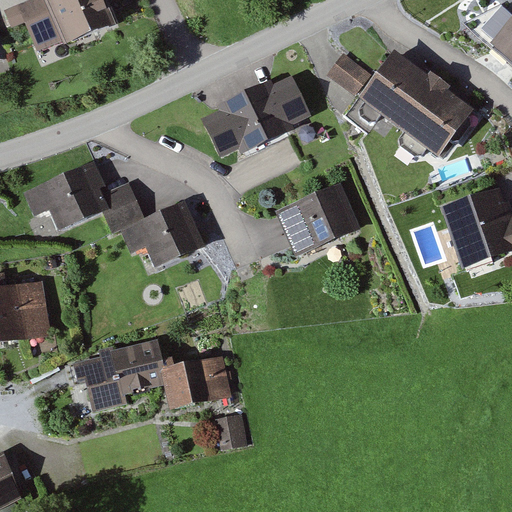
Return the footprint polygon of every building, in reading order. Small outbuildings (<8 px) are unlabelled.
[(104,0),(22,0),(10,5),(28,54),(113,22),(104,0)] [(511,74),(511,10),(480,48),(511,74)] [(376,76),(351,59),(335,82),(360,99),(355,106),(441,166),(475,118),(460,108),(411,74),(388,58),(376,76)] [(284,78),(193,119),(216,168),(306,127),(284,78)] [(107,222),(121,216),(113,196),(101,168),(25,198),(36,226),(52,219),(60,240),(107,222)] [(107,222),(112,234),(143,222),(129,189),(113,196),(121,216),(107,222)] [(356,229),(338,190),(274,219),(292,258),(356,229)] [(493,191),(431,210),(451,273),(510,254),(511,261),(511,213),(509,205),(498,208),(493,191)] [(204,251),(188,212),(122,239),(131,261),(144,256),(151,272),(204,251)] [(45,287),(0,293),(0,315),(5,347),(53,339),(45,287)] [(123,394),(166,383),(164,374),(157,347),(68,369),(73,387),(87,384),(94,413),(126,405),(123,394)] [(221,361),(164,374),(166,383),(172,409),(230,396),(221,361)] [(239,417),(217,420),(222,451),(244,448),(239,417)] [(0,462),(0,511),(2,511),(20,504),(0,462)]
